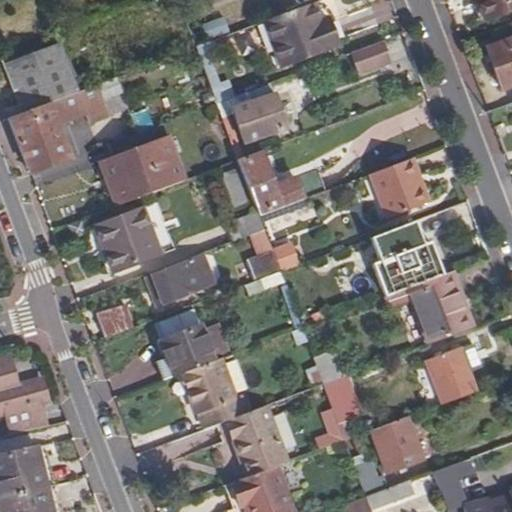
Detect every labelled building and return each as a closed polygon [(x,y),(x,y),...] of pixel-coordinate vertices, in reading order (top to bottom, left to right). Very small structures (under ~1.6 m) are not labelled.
[(511,0),(480,0),(487,19),(511,9),(511,0)] [(324,20),(318,2),(268,21),(284,64),(341,43),(332,17),(324,20)] [(176,31),(174,25),(182,22),(177,8),(153,17),(161,37),(176,31)] [(202,38),(228,30),(223,16),(198,24),(202,38)] [(507,89),(511,87),(511,38),(490,47),(507,89)] [(382,39),(350,52),(359,76),(392,63),(382,39)] [(59,98),(80,90),(61,42),(10,63),(27,110),(49,102),(59,98)] [(137,105),(125,73),(80,90),(59,98),(66,117),(94,107),(99,119),(137,105)] [(289,127),(273,82),(250,91),(253,99),(234,106),(247,143),(289,127)] [(11,116),(32,172),(70,158),(49,102),(27,110),(11,116)] [(92,124),(99,142),(121,133),(114,116),(92,124)] [(119,204),(187,179),(166,122),(110,143),(116,158),(103,163),(119,204)] [(263,215),(329,191),(322,170),(278,186),(265,150),(242,158),(261,208),(263,215)] [(391,218),(431,203),(421,177),(427,175),(420,158),(377,173),(391,218)] [(421,177),(431,203),(436,202),(427,175),(421,177)] [(114,271),(161,253),(142,204),(96,223),(114,271)] [(225,222),(231,240),(268,226),(263,215),(261,208),(225,222)] [(388,296),(389,296),(444,275),(433,241),(424,244),(416,222),(375,238),(383,260),(377,263),(388,296)] [(188,291),(178,264),(154,272),(159,286),(156,287),(161,301),(188,291)] [(284,269),(245,283),(249,296),(289,283),(285,272),(284,269)] [(416,300),(433,345),(477,328),(456,271),(444,275),(389,296),(393,308),(416,300)] [(93,314),(104,338),(131,325),(121,302),(93,314)] [(176,373),(185,370),(217,358),(216,355),(206,328),(204,323),(164,339),(169,356),(176,373)] [(222,323),(206,328),(216,355),(231,349),(222,323)] [(446,404),(480,391),(464,348),(430,361),(446,404)] [(339,349),(317,357),(321,366),(326,380),(327,384),(349,376),(339,349)] [(238,394),(223,355),(217,358),(185,370),(200,409),(203,409),(210,428),(230,420),(249,413),(242,394),(238,394)] [(161,359),(168,376),(176,373),(169,356),(161,359)] [(13,359),(0,361),(0,416),(51,401),(44,379),(21,386),(13,359)] [(326,380),(321,366),(311,369),(316,384),(326,380)] [(280,466),(292,461),(270,405),(249,413),(230,420),(246,463),(260,457),(266,471),(280,466)] [(16,435),(56,426),(52,410),(12,420),(16,435)] [(411,417),(373,431),(390,475),(428,461),(411,417)] [(370,496),(392,488),(388,478),(383,480),(372,448),(354,455),(370,496)] [(0,458),(0,500),(44,490),(34,451),(0,458)] [(260,457),(246,463),(251,477),(266,471),(260,457)] [(466,506),(472,505),(465,479),(479,475),(473,457),(437,471),(451,511),(459,508),(466,506)] [(248,504),(250,511),(297,511),(280,466),(266,471),(251,477),(235,482),(244,506),(248,504)] [(370,496),(374,507),(418,491),(414,479),(392,488),(370,496)] [(49,511),(44,490),(0,500),(0,511),(49,511)] [(511,490),(489,497),(490,500),(493,511),(511,506),(511,490)] [(376,511),(374,507),(370,496),(348,504),(351,511),(376,511)] [(511,511),(511,506),(493,511),(490,500),(472,505),(466,506),(468,511),(511,511)]
